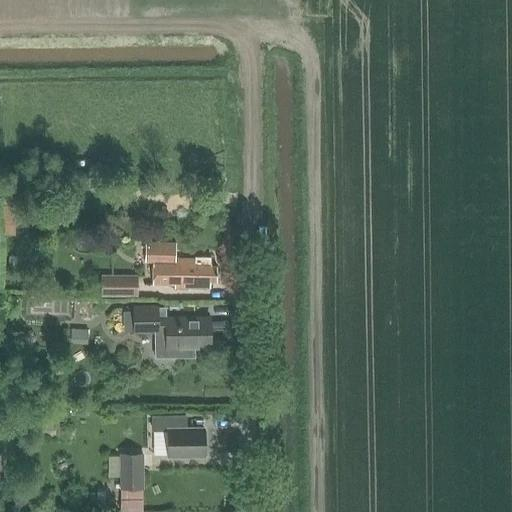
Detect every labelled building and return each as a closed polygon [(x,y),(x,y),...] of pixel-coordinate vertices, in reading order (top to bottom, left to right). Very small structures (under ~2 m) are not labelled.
[(15,235),(15,206),(3,206),(2,234),(15,235)] [(145,243),(145,262),(152,262),(152,284),(175,284),(175,287),(211,288),(211,282),(218,282),(218,268),(211,267),(211,257),(195,257),(195,259),(176,258),(176,244),(145,243)] [(100,298),(136,298),(136,276),(100,277),(100,298)] [(136,308),(136,333),(168,333),(168,349),(168,358),(196,358),(196,348),(212,348),(211,318),(160,319),(160,308),(136,308)] [(206,430),(186,430),(186,415),(151,416),(152,431),(169,431),(169,456),(206,455),(206,430)] [(119,492),(120,511),(144,511),(144,492),(144,456),(119,456),(119,492)] [(19,508),(34,498),(26,488),(12,498),(19,508)]
